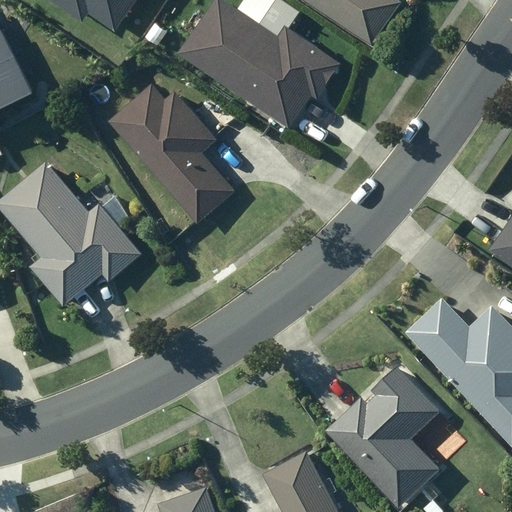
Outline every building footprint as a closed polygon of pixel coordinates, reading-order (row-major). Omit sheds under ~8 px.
[(53,0),(88,23),(94,14),(121,33),(143,0),(53,0)] [(211,0),(180,46),(290,121),(311,90),(319,95),(342,61),(287,23),(280,33),(230,0),(211,0)] [(401,0),(310,0),(379,45),(407,3),(401,0)] [(0,111),(37,94),(5,28),(0,30),(0,111)] [(197,154),(214,139),(177,96),(168,104),(154,89),(117,121),(202,217),(233,190),(206,159),(203,161),(197,154)] [(133,219),(116,195),(93,214),(49,163),(1,204),(46,256),(34,266),(69,306),(105,275),(112,283),(146,254),(123,227),(133,219)] [(511,225),(497,247),(511,257),(511,225)] [(511,319),(497,303),(474,325),(447,296),(408,333),(511,443),(511,319)] [(443,495),(432,483),(445,470),(425,449),(435,440),(426,430),(444,412),(399,366),(374,390),(379,396),(370,404),(365,398),(331,431),(405,508),(423,491),(434,502),(426,509),(429,511),(445,511),(446,511),(436,502),(443,495)] [(341,511),(310,452),(265,476),(284,511),(341,511)] [(197,467),(162,480),(169,497),(203,484),(197,467)] [(164,502),(167,511),(218,511),(209,486),(164,502)]
